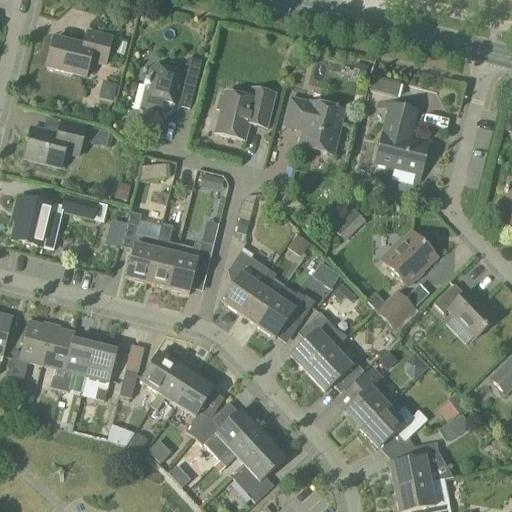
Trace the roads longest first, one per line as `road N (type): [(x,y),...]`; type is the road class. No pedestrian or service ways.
road 1 (residential): [(510,277),(455,221),(491,54)]
road 2 (residential): [(202,329),(323,446),(347,482),(354,511)]
road 3 (secondary): [(491,54),(271,0)]
road 4 (residential): [(202,329),(237,173),(184,159)]
road 5 (residential): [(0,277),(202,329)]
